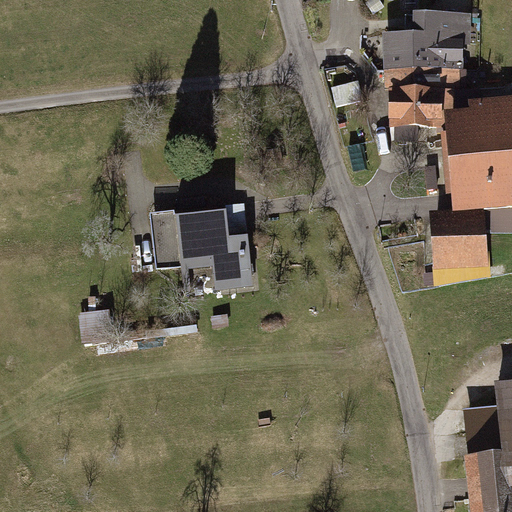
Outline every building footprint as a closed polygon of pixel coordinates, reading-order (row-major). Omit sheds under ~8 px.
[(381,48),(382,83),(415,82),(463,80),(463,68),(473,67),(471,24),(404,27),(405,47),(381,48)] [(463,80),(415,82),(417,142),(441,141),(441,127),(467,126),(466,115),(478,114),(478,100),(464,100),(463,80)] [(418,152),(417,142),(415,82),(382,83),(385,143),(395,143),(395,153),(418,152)] [(352,91),(335,95),(339,110),(356,106),(352,91)] [(441,141),(448,223),(481,220),(511,217),(511,111),(478,114),(466,115),(467,126),(441,127),(441,141)] [(179,274),(180,288),(212,284),(214,302),(260,297),(253,240),(246,240),(243,215),(206,219),(205,211),(180,213),(181,222),(150,226),(156,277),(179,274)] [(448,223),(425,225),(430,281),(486,276),(481,220),(448,223)] [(112,318),(80,321),(84,356),(115,353),(112,318)] [(229,322),(213,324),(214,335),(230,332),(229,322)] [(155,336),(125,339),(126,349),(156,345),(155,336)] [(511,396),(491,399),(493,419),(463,422),(467,471),(461,471),(464,511),(511,511),(511,505),(508,506),(506,487),(511,486),(511,396)]
